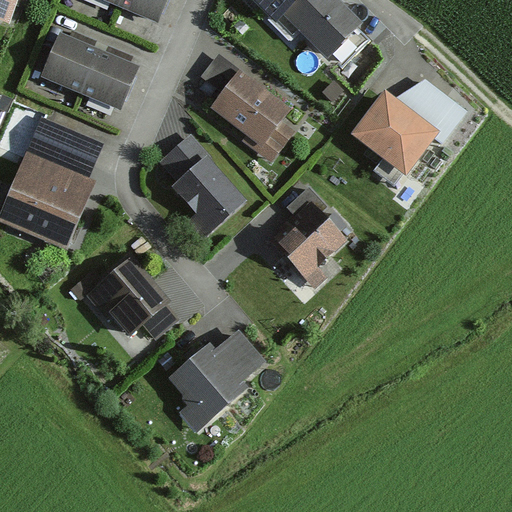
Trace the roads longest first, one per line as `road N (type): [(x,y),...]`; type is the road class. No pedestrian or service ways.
road 1 (residential): [(256,231),(192,289),(116,190),(192,0)]
road 2 (track): [(399,36),(511,124)]
